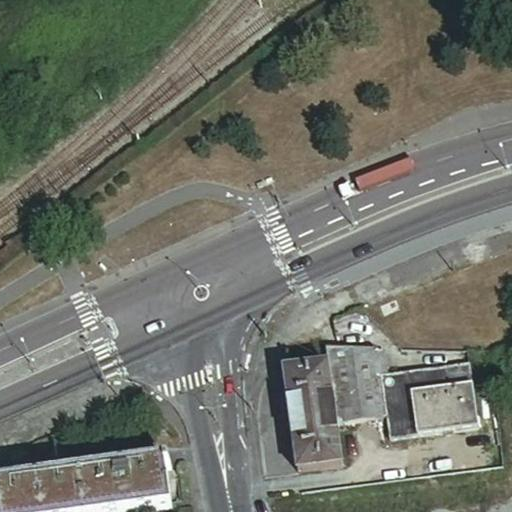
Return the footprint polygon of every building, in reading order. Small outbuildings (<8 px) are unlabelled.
[(376,352),(375,351),(337,350),(324,349),(326,367),(328,367),(337,428),(377,422),(386,421),(380,379),(387,378),(383,354),(376,352)] [(468,366),(387,378),(380,379),(386,421),(389,443),(478,431),(468,366)] [(328,367),(326,367),(284,374),(298,475),(343,469),(337,428),(328,367)] [(386,421),(377,422),(379,444),(389,443),(386,421)] [(165,464),(0,486),(0,511),(163,511),(171,511),(165,464)]
